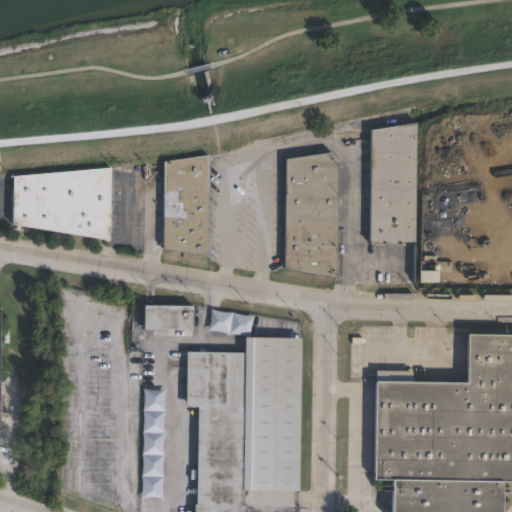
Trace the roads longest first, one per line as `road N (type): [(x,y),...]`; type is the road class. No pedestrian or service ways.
road 1 (residential): [(511,306),(328,303),(0,244)]
road 2 (residential): [(318,511),(328,303)]
